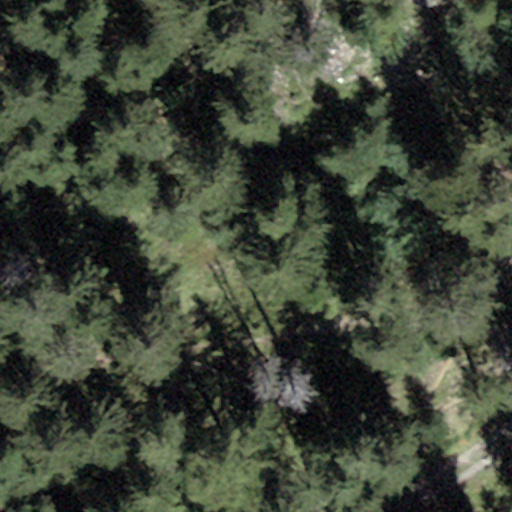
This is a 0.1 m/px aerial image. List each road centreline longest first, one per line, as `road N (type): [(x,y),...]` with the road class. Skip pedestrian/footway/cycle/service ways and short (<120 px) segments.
road 1 (track): [(511,96),(0,238)]
road 2 (track): [(511,444),(389,511)]
